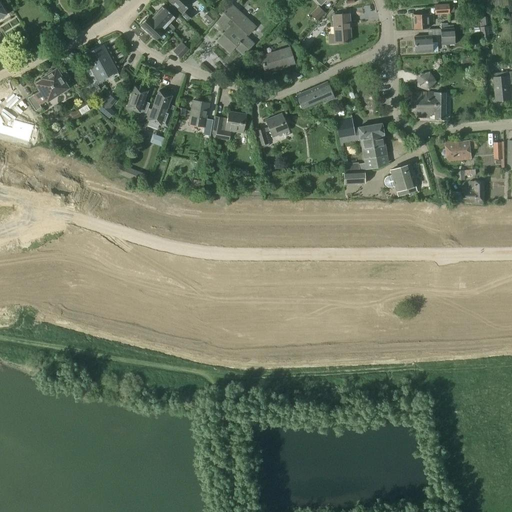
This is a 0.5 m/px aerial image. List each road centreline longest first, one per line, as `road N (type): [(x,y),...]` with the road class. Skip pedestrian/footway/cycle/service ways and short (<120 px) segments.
road 1 (unclassified): [(0,196),(199,252),(511,253)]
road 2 (track): [(511,360),(194,371),(0,338)]
road 3 (residential): [(117,21),(144,53),(263,93),(385,49)]
road 4 (track): [(222,372),(238,511)]
road 5 (residential): [(0,76),(117,21)]
